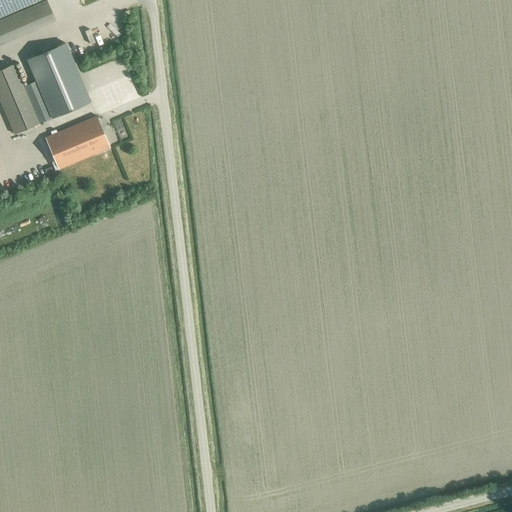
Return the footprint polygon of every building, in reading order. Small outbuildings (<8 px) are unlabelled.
[(46,0),(0,20),(0,44),(55,20),(46,0)] [(0,0),(0,16),(37,0),(0,0)] [(114,30),(133,24),(128,8),(119,12),(121,19),(112,22),(114,30)] [(36,80),(23,86),(39,123),(71,109),(90,101),(78,74),(65,42),(27,58),(36,80)] [(101,56),(83,64),(90,81),(98,77),(94,67),(104,63),(101,56)] [(0,69),(0,101),(14,134),(39,123),(23,86),(13,64),(0,69)] [(96,116),(45,137),(59,169),(109,147),(96,116)] [(24,156),(37,151),(35,145),(22,149),(24,156)] [(113,152),(106,155),(114,174),(120,172),(113,152)]
